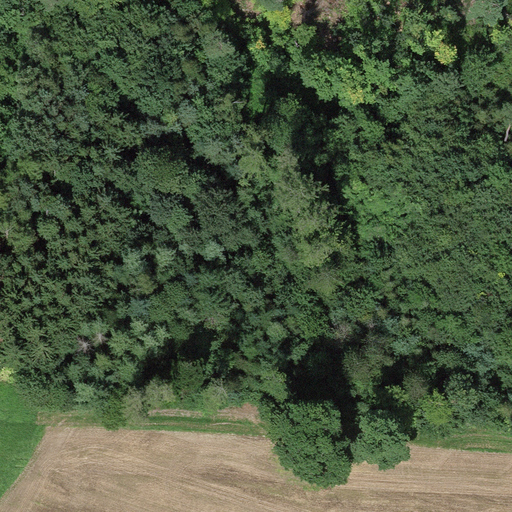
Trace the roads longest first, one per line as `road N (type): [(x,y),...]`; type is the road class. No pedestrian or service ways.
road 1 (track): [(511,450),(23,433),(0,440)]
road 2 (track): [(240,0),(262,116),(273,253)]
road 3 (track): [(29,0),(26,81),(0,169)]
road 4 (track): [(262,116),(343,241)]
